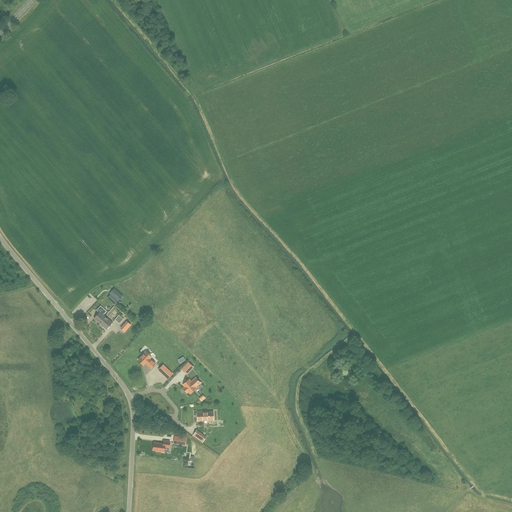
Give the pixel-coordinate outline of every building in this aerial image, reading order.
[(118,301),(123,296),(114,289),(110,294),(111,294),(118,301)] [(115,305),(118,301),(111,294),(107,298),(115,305)] [(99,322),(104,316),(103,315),(106,311),(100,306),(96,310),(99,313),(94,318),(99,322)] [(104,316),(99,322),(106,329),(112,323),(104,316)] [(143,355),(138,360),(143,365),(146,362),(147,363),(146,364),(151,368),(155,363),(150,358),(151,357),(145,351),(142,354),(143,355)] [(167,369),(163,374),(168,379),(172,374),(167,369)] [(189,380),(183,385),(185,387),(183,389),(186,393),(188,391),(190,393),(196,388),(195,387),(200,383),(196,378),(192,381),(193,382),(192,383),(189,380)] [(206,411),(197,411),(198,421),(203,421),(203,419),(207,419),(207,421),(213,420),(213,412),(206,412),(206,411)] [(154,443),(153,450),(157,450),(157,452),(161,452),(161,451),(164,451),(165,447),(169,447),(170,442),(164,441),(163,444),(154,443)]
